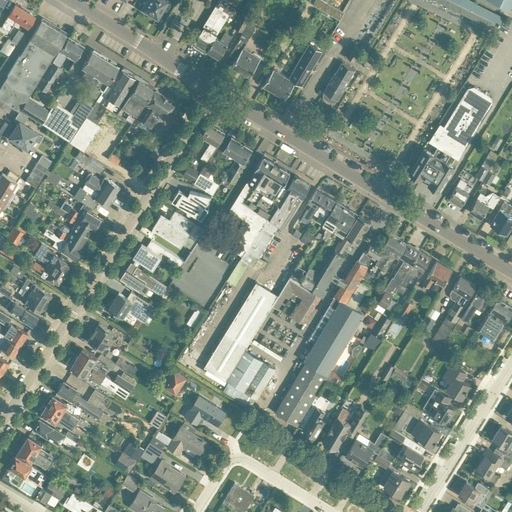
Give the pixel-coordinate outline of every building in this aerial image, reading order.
[(135,0),(134,2),(135,3),(134,5),(140,9),(142,7),(150,12),(150,14),(153,16),(155,15),(156,16),(166,0),(135,0)] [(333,32),(345,9),(327,0),(323,0),(316,13),(326,19),(322,26),(333,32)] [(470,0),(437,0),(496,30),(503,16),(470,0)] [(511,0),(488,0),(511,11),(511,0)] [(194,42),(207,50),(216,36),(229,13),(231,14),(233,10),(220,1),(217,6),(216,5),(203,26),(204,26),(194,42)] [(9,30),(16,19),(27,26),(34,15),(15,3),(5,19),(1,25),(9,30)] [(245,7),(234,25),(243,30),(254,12),(245,7)] [(50,32),(49,24),(41,19),(0,85),(0,103),(2,100),(19,110),(20,108),(28,96),(66,34),(60,31),(56,32),(51,39),(47,37),(50,32)] [(250,21),(230,54),(236,58),(232,65),(250,75),(261,57),(244,47),(247,41),(256,25),(250,21)] [(287,28),(280,40),(287,44),(294,32),(287,28)] [(11,40),(16,43),(23,32),(18,29),(11,40)] [(216,36),(207,50),(220,57),(233,35),(225,31),(220,39),(216,36)] [(74,59),(83,45),(68,36),(37,86),(46,91),(61,66),(59,65),(64,57),(60,54),(62,51),(74,59)] [(289,77),(295,80),(302,84),(323,49),(311,42),(289,77)] [(354,60),(361,49),(354,45),(347,56),(354,60)] [(56,101),(50,110),(42,122),(70,140),(85,115),(87,116),(98,99),(97,99),(118,66),(91,50),(82,65),(86,67),(81,75),(89,80),(70,110),(56,101)] [(342,61),(324,90),(323,94),(324,98),(327,101),(331,102),(335,101),(338,98),(355,69),(342,61)] [(285,97),(295,80),(289,77),(273,67),(263,84),(285,97)] [(134,77),(135,75),(124,68),(122,69),(121,69),(119,72),(116,70),(98,99),(87,116),(96,122),(97,121),(108,106),(115,110),(135,77),(134,77)] [(138,78),(135,77),(115,110),(131,121),(153,88),(152,86),(139,77),(138,79),(138,78)] [(424,146),(409,172),(421,179),(423,176),(430,180),(428,184),(440,191),(455,166),(446,160),(450,154),(459,159),(493,102),(492,96),(474,85),(468,87),(444,125),(440,123),(429,140),(437,146),(433,152),(424,146)] [(147,123),(164,95),(155,89),(146,104),(150,107),(142,120),(147,123)] [(164,95),(147,123),(151,126),(155,122),(159,125),(174,101),(164,95)] [(20,108),(28,113),(42,122),(50,110),(28,96),(20,108)] [(19,110),(13,119),(17,122),(10,134),(16,138),(15,140),(17,141),(16,143),(23,147),(24,145),(26,147),(27,145),(30,147),(35,140),(32,138),(36,131),(22,123),(28,113),(20,108),(19,110)] [(169,119),(177,124),(180,119),(172,114),(169,119)] [(70,140),(69,141),(82,149),(99,122),(97,121),(96,122),(87,116),(85,115),(70,140)] [(0,127),(0,132),(3,135),(10,124),(4,120),(0,127)] [(210,155),(225,132),(210,122),(201,136),(211,142),(201,157),(207,161),(210,155)] [(247,157),(252,148),(232,135),(223,150),(230,154),(228,157),(231,159),(227,166),(228,167),(224,175),(221,181),(231,187),(240,173),(246,163),(247,164),(250,159),(247,157)] [(498,135),(491,146),(497,149),(503,139),(498,135)] [(474,159),(483,163),(490,147),(481,143),(474,159)] [(482,180),(489,169),(499,153),(491,149),(475,175),(482,180)] [(105,163),(89,153),(88,155),(79,150),(75,156),(101,173),(106,165),(104,164),(105,163)] [(54,161),(41,153),(37,160),(51,169),(50,168),(54,161)] [(108,158),(117,163),(120,158),(112,153),(108,158)] [(242,256),(285,186),(282,185),(290,171),(284,167),(273,161),(264,155),(263,154),(257,165),(255,167),(256,168),(250,179),(248,178),(229,209),(250,221),(232,250),(242,256)] [(218,159),(211,156),(210,155),(207,161),(200,172),(195,181),(194,182),(204,188),(213,193),(219,183),(208,176),(218,159)] [(37,160),(34,165),(44,172),(45,172),(48,173),(50,169),(51,169),(37,160)] [(44,172),(34,165),(31,170),(42,177),(45,172),(44,172)] [(189,165),(187,168),(183,174),(195,181),(200,172),(189,165)] [(2,172),(0,174),(0,183),(11,190),(20,175),(9,169),(6,174),(2,172)] [(48,173),(45,177),(46,177),(55,183),(60,175),(50,169),(48,173)] [(496,173),(489,169),(482,180),(489,184),(496,173)] [(31,170),(28,175),(39,181),(42,177),(31,170)] [(89,172),(86,178),(114,196),(120,186),(105,177),(102,181),(89,172)] [(274,252),(265,246),(278,224),(284,227),(305,192),(310,184),(308,182),(308,183),(307,182),(308,181),(298,175),(298,176),(297,176),(297,175),(295,174),(287,187),(285,186),(242,256),(240,259),(255,268),(264,265),(265,266),(274,252)] [(39,181),(28,175),(25,180),(36,186),(39,181)] [(73,195),(93,208),(99,199),(108,205),(114,196),(86,178),(83,182),(88,185),(86,189),(79,185),(73,195)] [(449,197),(461,204),(471,187),(466,184),(467,182),(461,178),(449,197)] [(0,196),(5,199),(11,190),(0,183),(0,196)] [(506,186),(502,193),(506,196),(511,189),(506,186)] [(314,213),(317,207),(326,193),(316,187),(308,201),(312,204),(309,209),(307,208),(302,216),(309,220),(314,213)] [(176,202),(187,209),(187,210),(187,211),(187,212),(188,213),(189,213),(190,213),(191,213),(191,212),(192,212),(203,219),(210,208),(203,203),(208,194),(190,190),(190,191),(188,194),(179,188),(174,197),(177,199),(176,202)] [(480,192),(470,209),(482,217),(489,204),(493,207),(500,196),(493,192),(489,198),(480,192)] [(320,223),(335,199),(326,193),(317,207),(314,213),(319,216),(316,221),(320,223)] [(333,228),(347,206),(337,199),(322,223),(323,227),(326,229),(324,232),(324,233),(318,242),(323,245),(333,228)] [(76,217),(60,206),(49,200),(46,205),(64,216),(73,222),(76,217)] [(64,200),(60,206),(76,217),(78,218),(92,227),(93,228),(99,218),(86,209),(83,214),(71,206),(72,205),(64,200)] [(500,208),(491,223),(506,232),(511,224),(511,205),(505,201),(500,208)] [(39,212),(27,205),(23,212),(34,219),(39,212)] [(342,237),(357,212),(347,206),(333,228),(335,229),(334,231),(342,237)] [(154,212),(159,216),(153,226),(153,227),(174,240),(175,239),(182,244),(188,234),(199,240),(206,228),(176,209),(170,218),(161,213),(159,215),(154,212)] [(358,241),(371,220),(359,213),(341,242),(339,241),(335,247),(342,252),(351,237),(358,241)] [(86,236),(92,227),(78,218),(71,229),(78,234),(79,232),(86,236)] [(50,222),(46,227),(54,232),(58,227),(50,222)] [(25,232),(14,225),(12,228),(6,237),(14,242),(18,236),(21,238),(25,232)] [(63,237),(54,232),(46,227),(43,232),(55,240),(52,244),(74,258),(80,248),(79,247),(65,239),(63,237)] [(58,227),(54,232),(63,237),(65,239),(68,233),(58,227)] [(71,229),(68,233),(65,239),(79,247),(86,236),(79,232),(78,234),(71,229)] [(302,232),(296,229),(293,235),(298,238),(302,232)] [(306,229),(300,239),(309,244),(314,234),(306,229)] [(381,267),(400,237),(391,232),(380,250),(363,277),(372,282),(381,267)] [(400,237),(381,267),(386,270),(396,255),(399,256),(407,242),(400,237)] [(134,256),(146,264),(146,263),(153,268),(161,255),(164,251),(170,255),(167,259),(179,267),(184,259),(151,238),(147,245),(142,242),(133,255),(134,256)] [(34,255),(47,263),(63,273),(68,264),(65,262),(65,260),(48,249),(49,248),(42,243),(34,255)] [(409,243),(401,256),(405,259),(394,278),(393,277),(385,290),(385,291),(378,302),(386,307),(397,288),(420,250),(409,243)] [(2,244),(1,246),(0,246),(0,252),(10,259),(14,252),(2,244)] [(347,302),(363,277),(380,250),(370,244),(366,251),(363,251),(359,259),(357,258),(344,279),(335,274),(345,256),(335,250),(311,290),(289,276),(278,294),(272,305),(281,310),(292,292),(301,298),(290,316),(300,322),(316,294),(321,297),(332,278),(341,284),(335,294),(347,302)] [(431,257),(420,250),(397,288),(404,292),(407,287),(406,286),(410,278),(415,276),(416,274),(419,276),(431,257)] [(435,277),(445,283),(453,270),(437,260),(423,283),(429,287),(435,277)] [(30,266),(52,281),(53,279),(57,282),(60,278),(62,278),(63,276),(62,275),(62,274),(63,273),(47,263),(44,267),(34,261),(30,266)] [(24,271),(13,265),(10,270),(21,277),(24,271)] [(126,268),(120,276),(127,281),(126,283),(132,288),(134,285),(141,289),(145,283),(162,295),(168,285),(137,265),(132,272),(126,268)] [(292,271),(289,276),(300,282),(303,277),(292,271)] [(475,283),(461,274),(453,287),(462,292),(457,300),(455,299),(446,314),(432,336),(440,341),(475,283)] [(303,277),(300,282),(310,288),(314,282),(304,276),(303,277)] [(46,302),(51,293),(26,278),(20,287),(24,289),(46,302)] [(244,349),(246,345),(272,305),(278,294),(256,281),(203,366),(225,380),(226,379),(227,379),(245,349),(244,349)] [(0,290),(9,296),(12,291),(1,284),(0,286),(0,290)] [(453,330),(458,333),(462,325),(462,324),(465,318),(468,319),(477,305),(483,308),(492,293),(479,286),(453,330)] [(21,294),(23,295),(21,299),(40,312),(42,309),(44,311),(49,304),(46,302),(24,289),(21,294)] [(137,316),(145,322),(155,306),(142,297),(138,304),(119,292),(109,307),(123,315),(128,308),(138,314),(137,316)] [(476,329),(494,339),(511,310),(511,305),(497,297),(490,310),(488,309),(476,329)] [(18,316),(32,325),(38,315),(12,300),(10,298),(5,307),(19,315),(18,316)] [(325,378),(330,372),(365,313),(342,299),(275,411),(298,424),(303,416),(317,392),(325,378)] [(406,299),(398,311),(405,316),(413,303),(406,299)] [(11,317),(0,310),(0,320),(6,325),(11,317)] [(382,313),(371,331),(382,337),(393,320),(382,313)] [(426,313),(416,330),(425,335),(435,319),(426,313)] [(100,322),(94,331),(111,341),(113,337),(116,338),(119,334),(100,322)] [(20,343),(27,332),(16,325),(14,327),(10,324),(4,333),(20,343)] [(1,348),(12,355),(20,343),(4,333),(3,333),(1,332),(0,331),(0,336),(0,337),(0,346),(1,348)] [(111,341),(94,331),(88,340),(107,352),(110,348),(108,346),(111,341)] [(354,346),(352,350),(352,356),(355,357),(368,337),(364,335),(358,344),(354,346)] [(139,349),(142,344),(131,337),(128,342),(139,349)] [(149,348),(142,344),(139,349),(145,353),(149,348)] [(83,348),(77,357),(105,375),(109,368),(95,359),(97,357),(83,348)] [(275,368),(245,349),(227,379),(257,398),(275,368)] [(0,356),(0,372),(1,373),(8,362),(0,356)] [(105,375),(77,357),(71,366),(85,376),(87,373),(100,381),(125,398),(130,391),(114,381),(105,375)] [(126,369),(129,364),(119,357),(115,362),(126,369)] [(389,363),(381,376),(386,380),(394,366),(389,363)] [(447,388),(462,397),(470,384),(461,379),(466,372),(452,363),(443,377),(451,381),(447,388)] [(173,370),(163,386),(175,394),(185,378),(173,370)] [(342,379),(330,372),(325,378),(338,386),(342,379)] [(114,381),(130,391),(135,384),(118,373),(114,381)] [(422,377),(420,381),(427,386),(430,382),(422,377)] [(111,415),(103,410),(76,392),(78,389),(64,380),(57,391),(107,423),(111,415)] [(428,409),(447,421),(455,408),(445,401),(449,395),(438,388),(434,395),(436,396),(428,409)] [(331,400),(317,392),(303,416),(308,419),(303,428),(316,436),(325,421),(319,417),(321,415),(322,413),(322,412),(324,410),(325,410),(331,400)] [(47,403),(77,422),(85,427),(90,431),(94,425),(72,411),(75,406),(68,402),(67,403),(53,394),(47,403)] [(191,405),(185,415),(197,422),(201,416),(205,419),(206,416),(218,424),(219,422),(221,423),(226,415),(224,414),(225,412),(199,395),(192,406),(191,405)] [(409,402),(404,409),(418,418),(423,411),(409,402)] [(42,412),(41,413),(56,422),(58,418),(73,428),(77,422),(47,403),(46,406),(45,405),(43,406),(41,410),(41,411),(42,412)] [(338,415),(323,441),(328,444),(327,445),(328,444),(331,446),(330,446),(330,447),(331,446),(336,449),(344,436),(345,437),(348,432),(353,435),(368,410),(361,406),(351,423),(344,418),(349,411),(342,407),(341,409),(340,408),(336,414),(338,415)] [(158,408),(151,421),(160,427),(168,414),(158,408)] [(77,441),(40,417),(34,427),(60,444),(62,440),(73,447),(77,441)] [(417,435),(433,444),(435,441),(436,441),(437,439),(436,439),(441,431),(421,418),(416,425),(421,428),(417,435)] [(168,446),(179,453),(185,443),(199,453),(206,441),(203,439),(204,438),(202,437),(202,438),(193,433),(197,428),(184,420),(173,438),(169,445),(168,446)] [(511,449),(511,447),(511,430),(501,424),(493,438),(511,449)] [(401,460),(417,470),(422,462),(420,460),(424,454),(413,447),(417,441),(393,426),(388,434),(406,445),(404,449),(407,451),(401,460)] [(93,432),(90,431),(85,427),(81,433),(89,438),(93,432)] [(158,428),(150,441),(161,448),(165,442),(169,445),(173,438),(158,428)] [(356,438),(346,455),(362,465),(372,449),(377,452),(388,435),(381,431),(374,442),(370,439),(367,445),(356,438)] [(28,435),(23,444),(52,462),(55,457),(40,447),(43,444),(28,435)] [(124,453),(131,457),(139,444),(133,440),(124,453)] [(165,451),(161,448),(150,441),(146,447),(161,457),(165,451)] [(51,463),(52,462),(23,444),(17,453),(31,462),(34,459),(48,468),(51,463)] [(511,462),(511,456),(505,452),(502,456),(487,447),(483,453),(485,455),(477,467),(483,471),(480,475),(495,485),(500,476),(493,472),(498,464),(507,470),(511,462)] [(84,452),(78,462),(89,469),(95,459),(84,452)] [(378,452),(374,458),(386,466),(390,460),(378,452)] [(9,465),(53,493),(60,483),(47,474),(43,480),(28,470),(32,465),(16,455),(9,465)] [(163,459),(151,477),(158,481),(160,478),(170,484),(169,485),(171,487),(172,485),(176,488),(185,475),(168,464),(169,463),(163,459)] [(51,463),(48,468),(55,472),(58,467),(51,463)] [(389,476),(384,484),(401,495),(411,480),(389,466),(384,473),(389,476)] [(128,474),(122,483),(134,491),(140,482),(128,474)] [(475,486),(467,481),(459,493),(477,504),(487,487),(478,481),(475,486)] [(240,511),(243,511),(255,494),(235,482),(223,501),(240,511)] [(60,483),(53,493),(60,498),(67,487),(60,483)] [(109,483),(103,493),(111,498),(117,488),(109,483)] [(152,499),(153,497),(140,489),(130,505),(140,511),(162,511),(164,510),(163,509),(164,507),(152,499)] [(103,511),(104,511),(73,491),(69,497),(68,496),(64,503),(77,511),(82,511),(83,511),(82,511),(103,511)] [(122,511),(109,503),(104,511),(103,511),(122,511)] [(474,511),(460,503),(456,509),(453,507),(449,511),(474,511)]
